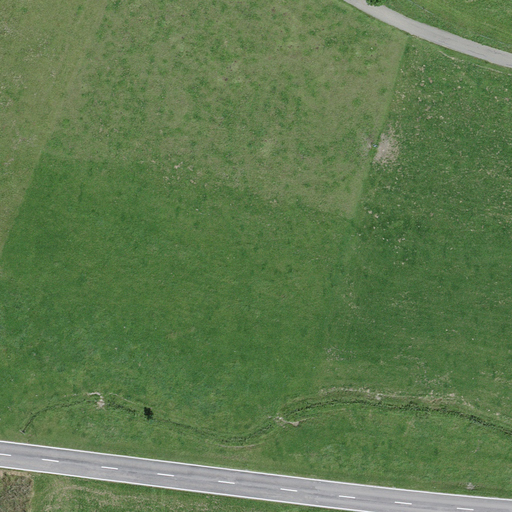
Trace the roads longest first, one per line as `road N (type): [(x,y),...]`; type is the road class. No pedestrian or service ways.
road 1 (secondary): [(0,454),(501,511)]
road 2 (unclassified): [(511,62),(356,0)]
